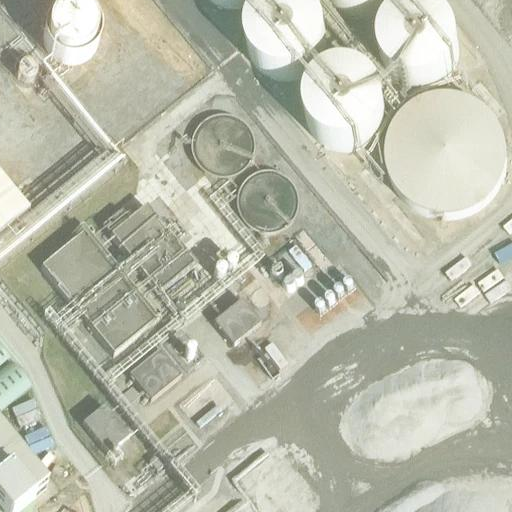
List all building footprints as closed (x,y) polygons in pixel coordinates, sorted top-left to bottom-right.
[(210,0),(213,2),(223,8),(234,10),(246,7),(255,1),(256,0),(210,0)] [(332,0),(339,8),(349,15),(360,18),(371,18),(382,14),(391,8),(396,0),(332,0)] [(249,36),(250,47),(254,58),(262,67),(271,73),(282,76),(293,76),(304,73),(313,66),(320,57),(324,46),(324,33),(320,22),(313,12),(303,5),(291,2),(279,2),(268,6),(259,14),(252,24),(249,36)] [(45,52),(52,61),(61,65),(71,67),(80,65),(89,59),(95,51),(97,41),(96,30),(90,20),(80,14),(69,12),(58,14),(49,21),(44,30),(42,41),(45,52)] [(384,49),(385,61),(389,72),(397,80),(406,87),(417,90),(428,90),(439,86),(448,80),(455,71),(459,60),(459,47),(455,36),(448,26),(438,19),(426,15),(414,16),(403,20),(394,28),(387,38),(384,49)] [(20,70),(22,76),(27,79),(32,79),(36,76),(39,72),(38,65),(34,61),(28,60),(22,63),(20,70)] [(307,108),(307,119),(312,130),(319,139),(328,145),(339,148),(350,148),(361,145),(370,138),(377,129),(381,118),(381,106),(378,94),(370,84),(360,77),(348,74),(336,74),(325,79),(316,86),(310,96),(307,108)] [(390,155),(390,170),(394,186),(403,200),(415,211),(430,219),(446,222),(462,221),(477,216),(491,207),(501,194),(508,180),(510,164),(509,148),(503,133),(493,120),(481,110),(467,104),(452,102),(437,103),(423,108),(410,116),(400,127),(393,141),(390,155)] [(205,175),(211,179),(219,181),(226,182),(233,180),(241,176),(247,171),(251,165),(254,157),(255,151),(254,142),(251,134),(246,128),(240,123),(232,119),(222,118),(213,120),(206,124),(199,130),(194,137),(192,145),(192,154),(194,162),(198,169),(205,175)] [(287,233),(293,227),(297,221),(300,213),(301,206),(300,199),(297,192),(293,186),(287,180),(281,177),(275,175),(267,175),(258,177),(252,180),(246,185),(241,192),(238,200),(238,206),(239,215),(243,223),(249,231),(257,236),(263,237),(268,238),(277,237),(282,235),(287,233)] [(0,182),(0,244),(30,220),(0,182)] [(50,207),(47,195),(34,198),(37,210),(50,207)] [(113,361),(159,324),(158,322),(160,321),(156,315),(154,317),(128,286),(140,277),(158,300),(195,270),(176,247),(189,236),(178,222),(165,233),(146,210),(110,240),(128,263),(118,271),(117,272),(86,234),(40,271),(113,361)] [(299,237),(328,270),(336,263),(307,230),(299,237)] [(303,273),(290,284),(298,293),(324,271),(300,244),(287,255),(303,273)] [(437,296),(457,284),(452,276),(432,288),(437,296)] [(362,284),(313,328),(330,347),(379,304),(362,284)] [(251,336),(266,324),(246,300),(219,323),(248,358),(260,348),(251,336)] [(0,340),(0,369),(14,355),(0,340)] [(164,351),(134,374),(156,402),(186,378),(164,351)] [(260,366),(268,376),(281,366),(273,355),(260,366)] [(0,400),(10,394),(30,380),(16,361),(0,373),(0,400)] [(39,398),(17,407),(25,428),(47,419),(39,398)] [(199,421),(211,434),(233,416),(221,403),(199,421)] [(104,410),(82,428),(107,458),(129,441),(104,410)] [(0,511),(28,511),(26,509),(49,490),(0,430),(0,511)]
